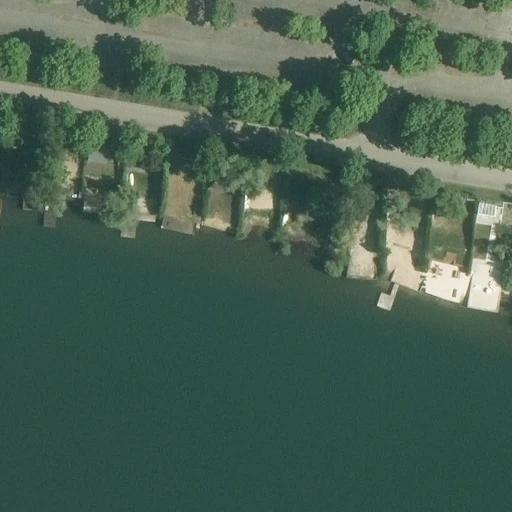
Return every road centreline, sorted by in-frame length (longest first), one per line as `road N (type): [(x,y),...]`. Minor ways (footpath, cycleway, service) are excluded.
road 1 (residential): [(0,96),(511,182)]
road 2 (unknown): [(0,19),(390,84)]
road 3 (unknown): [(390,84),(511,104)]
